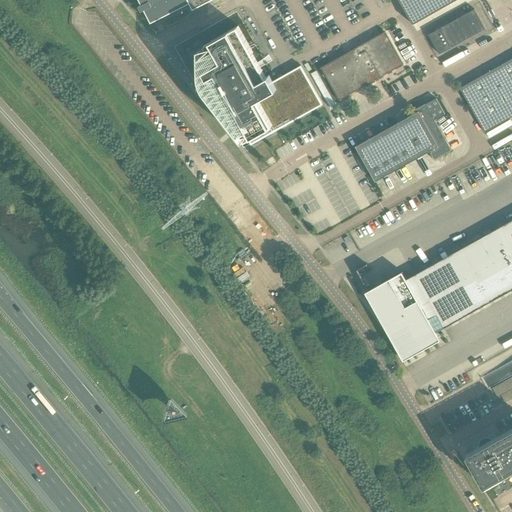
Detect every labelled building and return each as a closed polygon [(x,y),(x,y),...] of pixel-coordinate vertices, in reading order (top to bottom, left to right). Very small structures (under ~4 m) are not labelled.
[(139,0),(142,5),(139,6),(141,12),(144,10),(151,23),(190,3),(193,9),(211,0),(139,0)] [(398,0),(413,24),(455,0),(398,0)] [(428,35),(439,54),(451,48),(450,47),(484,28),(484,29),(485,28),(475,9),(474,9),(474,10),(440,29),(440,28),(428,35)] [(248,139),(250,143),(251,145),(323,105),(301,66),(272,81),(269,75),(266,76),(238,26),(204,45),(215,64),(203,71),(207,78),(209,77),(245,140),(248,139)] [(321,68),(339,101),(403,64),(385,32),(385,31),(354,49),(323,67),(322,67),(321,68)] [(511,58),(461,87),(485,130),(511,114),(511,58)] [(355,146),(370,172),(375,182),(376,181),(380,179),(382,183),(405,171),(402,166),(430,151),(431,152),(430,153),(434,160),(452,150),(434,120),(435,120),(435,119),(444,114),(445,114),(436,98),(435,99),(426,104),(425,104),(415,109),(415,110),(416,112),(356,146),(355,146)] [(367,298),(406,365),(443,344),(438,337),(511,294),(511,224),(415,280),(410,273),(367,298)] [(508,476),(508,477),(511,474),(511,429),(488,443),(487,443),(486,443),(485,443),(484,443),(484,444),(483,444),(483,445),(483,446),(467,455),(484,485),(507,472),(509,475),(508,476)]
